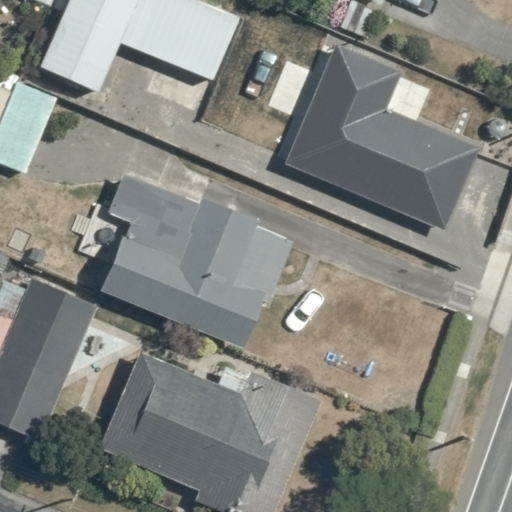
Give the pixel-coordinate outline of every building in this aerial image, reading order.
[(236,16),(195,0),(64,0),(37,67),(96,91),(116,41),(210,79),(236,16)] [(0,114),(13,82),(4,78),(1,84),(0,83),(0,114)] [(13,82),(0,114),(0,192),(12,198),(54,99),(13,82)] [(242,349),(288,238),(124,170),(106,212),(129,222),(100,290),(242,349)] [(0,423),(39,439),(94,304),(5,268),(0,280),(0,423)] [(252,374),(242,397),(137,352),(97,448),(196,489),(192,498),(225,511),(270,511),(317,402),(252,374)]
